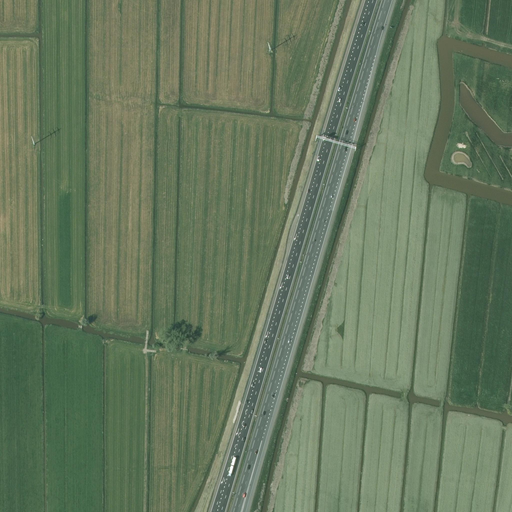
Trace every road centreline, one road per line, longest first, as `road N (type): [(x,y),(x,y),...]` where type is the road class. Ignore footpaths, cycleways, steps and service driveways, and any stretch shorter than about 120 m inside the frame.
road 1 (motorway): [(373,0),(221,511)]
road 2 (tertiary): [(428,0),(295,511)]
road 3 (motorway): [(257,440),(387,0)]
